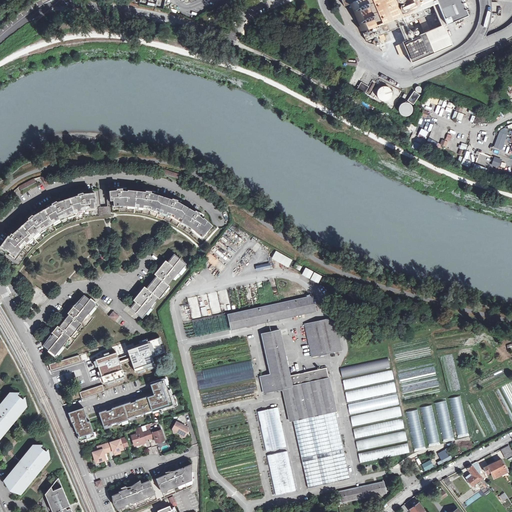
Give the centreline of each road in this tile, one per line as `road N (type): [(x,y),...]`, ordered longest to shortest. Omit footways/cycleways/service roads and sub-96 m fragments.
road 1 (residential): [(0,229),(35,197),(102,177),(173,185),(220,218)]
road 2 (residential): [(23,333),(63,291),(105,283),(118,290),(149,254)]
road 3 (unclassified): [(89,478),(23,333)]
road 4 (residential): [(386,511),(439,472),(511,435)]
